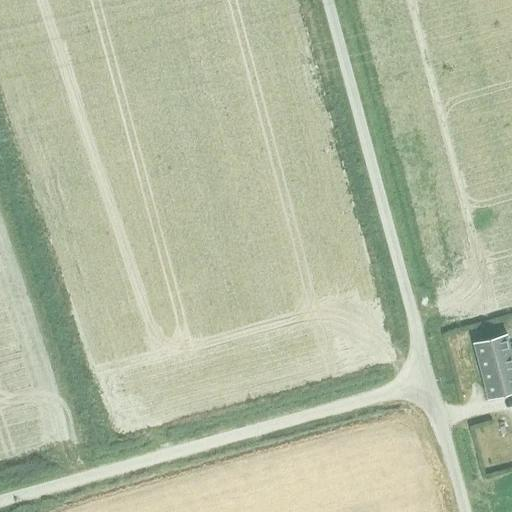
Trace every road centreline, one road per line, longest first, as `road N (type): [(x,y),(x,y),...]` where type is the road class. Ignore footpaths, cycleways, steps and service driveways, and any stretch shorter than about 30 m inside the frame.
road 1 (unclassified): [(0,499),(427,383)]
road 2 (unclassified): [(427,383),(326,0)]
road 3 (unclassified): [(461,511),(427,383)]
